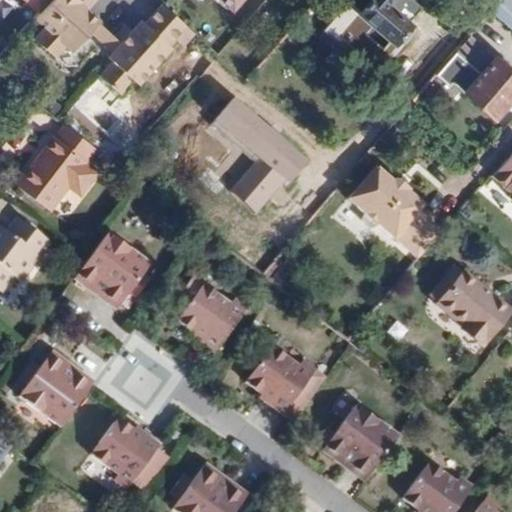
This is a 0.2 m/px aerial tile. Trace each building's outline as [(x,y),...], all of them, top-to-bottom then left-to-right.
[(122,46),(114,39),(86,14),(78,8),(84,0),(50,0),(33,19),(42,27),(32,38),(54,58),(63,47),(69,53),(88,32),(111,53),(107,58),(112,62),(99,77),(120,96),(132,81),(137,85),(170,49),(166,45),(173,38),(184,26),(163,7),(145,27),(142,24),(132,35),(122,46)] [(84,0),(78,8),(86,14),(93,6),(86,0),(84,0)] [(215,0),(228,11),(239,0),(215,0)] [(369,0),(358,14),(394,45),(409,26),(406,24),(419,7),(410,0),(372,0),(372,1),(371,0),(369,0)] [(511,30),(511,4),(508,0),(497,0),(489,10),(511,30)] [(184,26),(173,38),(182,47),(193,35),(184,26)] [(124,28),(114,39),(122,46),(132,35),(124,28)] [(409,102),(434,74),(454,50),(457,47),(443,34),(417,64),(404,80),(412,88),(404,97),(409,102)] [(481,73),(494,57),(468,34),(457,47),(454,50),(481,73)] [(454,50),(434,74),(449,86),(452,83),(493,120),(511,97),(511,73),(494,57),(481,73),(454,50)] [(95,150),(63,126),(53,137),(52,136),(15,186),(48,211),(68,186),(76,192),(81,192),(93,176),(92,171),(85,164),(95,150)] [(511,201),(511,145),(484,174),(511,201)] [(383,221),(423,253),(445,227),(423,208),(428,201),(411,188),(414,185),(400,173),(398,175),(383,162),(353,197),(368,209),(366,218),(378,227),(383,221)] [(235,230),(273,262),(291,241),(254,209),(235,230)] [(6,234),(0,229),(0,292),(12,277),(20,283),(50,245),(17,220),(6,234)] [(106,234),(89,258),(73,280),(87,291),(113,309),(118,303),(147,264),(106,234)] [(261,277),(277,290),(295,303),(304,292),(270,265),(261,277)] [(452,266),(439,281),(448,288),(435,303),(434,304),(483,344),(508,313),(452,266)] [(448,288),(439,281),(427,296),(435,303),(448,288)] [(214,354),(243,316),(229,305),(202,286),(176,321),(203,341),(200,344),(214,354)] [(234,299),(229,305),(243,316),(247,310),(234,299)] [(282,417),(311,378),(296,367),(271,347),(245,383),(271,403),(268,407),(282,417)] [(18,400),(59,429),(87,391),(92,384),(52,354),(18,400)] [(302,360),(296,367),(311,378),(316,371),(302,360)] [(369,476),(397,438),(357,408),(323,453),(338,464),(363,483),(369,476)] [(498,429),(507,435),(511,427),(511,413),(511,412),(498,429)] [(84,451),(111,470),(124,480),(153,440),(141,431),(138,436),(111,416),(84,451)] [(498,435),(494,440),(499,445),(504,439),(498,435)] [(483,447),(492,455),(499,445),(494,440),(490,438),(483,447)] [(453,511),(467,493),(454,484),(428,464),(401,500),(417,511),(453,511)] [(206,465),(172,511),(173,511),(235,511),(241,503),(247,496),(221,476),(206,465)] [(124,480),(111,470),(106,477),(119,486),(124,480)] [(459,478),(454,484),(467,493),(471,488),(459,478)] [(486,499),(482,504),(492,511),(497,511),(500,509),(486,499)]
